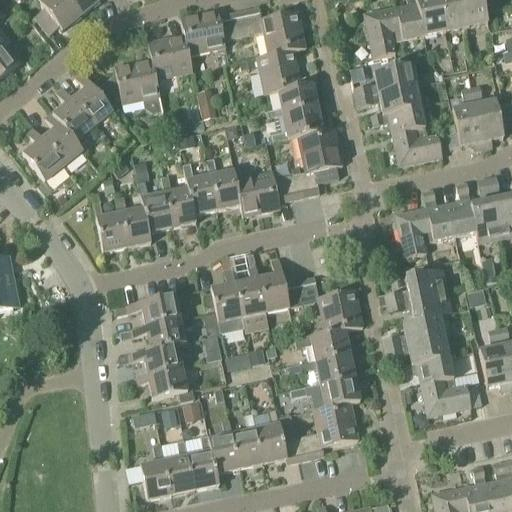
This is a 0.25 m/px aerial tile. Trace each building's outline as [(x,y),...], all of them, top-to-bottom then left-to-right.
[(48,0),(38,9),(43,15),(33,22),(48,41),(57,33),(60,37),(79,21),(62,0),(48,0)] [(62,0),(79,21),(98,6),(97,4),(113,1),(112,0),(62,0)] [(403,0),(406,11),(394,13),(401,46),(422,42),(414,4),(415,4),(413,0),(403,0)] [(415,4),(414,4),(422,42),(443,37),(434,0),(425,0),(426,2),(415,4)] [(434,0),(443,37),(464,33),(457,0),(434,0)] [(457,0),(464,33),(486,28),(479,0),(457,0)] [(401,46),(394,13),(362,20),(371,64),(393,59),(391,48),(401,46)] [(257,14),(243,16),(248,40),(261,37),(266,61),(267,62),(292,56),(292,57),(304,54),(296,17),(259,24),(257,14)] [(178,24),(182,41),(186,61),(187,61),(223,53),(222,45),(235,43),(230,19),(217,22),(216,16),(178,24)] [(243,16),(230,19),(235,43),(248,40),(243,16)] [(145,49),(149,66),(149,65),(153,86),(154,86),(191,78),(187,61),(186,61),(182,41),(145,49)] [(6,49),(0,53),(0,84),(17,71),(16,71),(20,68),(19,65),(15,69),(1,52),(6,49)] [(511,54),(502,57),(503,66),(511,64),(511,54)] [(292,56),(267,62),(266,61),(255,63),(262,101),(276,98),(276,97),(299,92),(292,57),(292,56)] [(120,110),(143,106),(145,115),(152,119),(161,117),(154,86),(153,86),(149,65),(149,66),(112,73),(114,80),(97,93),(112,111),(119,106),(120,110)] [(253,73),(252,66),(238,69),(240,76),(253,73)] [(352,95),(353,104),(414,91),(409,70),(372,77),(374,90),(352,95)] [(82,95),(70,105),(95,137),(97,135),(94,131),(111,118),(80,78),(73,84),(82,95)] [(276,97),(276,98),(280,114),(264,117),(266,124),(281,121),(281,120),(316,113),(311,89),(299,92),(276,97)] [(414,91),(353,104),(355,113),(378,108),(381,120),(386,119),(418,112),(414,91)] [(478,92),(468,94),(481,155),(490,153),(489,146),(501,143),(493,106),(481,109),(478,92)] [(63,110),(51,120),(73,148),(92,133),(95,137),(70,105),(61,94),(54,99),(63,110)] [(450,115),(458,153),(471,150),(472,157),(481,155),(468,94),(459,96),(462,112),(450,115)] [(199,112),(202,126),(215,123),(212,109),(199,112)] [(386,119),(381,120),(369,122),(371,132),(388,128),(390,140),(423,133),(418,112),(386,119)] [(281,120),(281,121),(285,137),(269,140),(271,148),(286,145),(296,142),(321,137),(321,136),(316,113),(281,120)] [(52,135),(39,144),(65,176),(67,175),(64,171),(81,157),(73,148),(51,120),(49,118),(43,123),(52,135)] [(193,127),(195,136),(202,134),(200,125),(193,127)] [(31,133),(30,133),(24,138),(33,149),(20,159),(43,187),(46,191),(48,190),(45,185),(62,172),(65,176),(39,144),(31,133)] [(423,133),(390,140),(397,172),(440,163),(435,141),(425,143),(423,133)] [(227,146),(236,144),(234,134),(225,136),(227,146)] [(321,137),(296,142),(303,178),(296,180),(301,203),(318,199),(315,189),(339,184),(336,173),(341,172),(333,134),(321,136),(321,137)] [(193,152),(190,140),(176,143),(178,155),(193,152)] [(127,174),(121,166),(120,165),(108,174),(116,184),(127,174)] [(204,166),(208,181),(215,216),(238,211),(239,211),(233,186),(234,186),(232,176),(215,180),(212,165),(204,166)] [(184,186),(185,194),(186,194),(192,221),(215,216),(208,181),(191,185),(188,169),(181,171),(184,186)] [(132,172),(136,189),(143,187),(146,186),(143,170),(132,172)] [(270,178),(234,186),(233,186),(239,211),(238,211),(240,223),(278,215),(277,208),(289,206),(284,182),(272,185),(270,178)] [(296,180),(284,182),(289,206),(301,203),(296,180)] [(159,184),(162,199),(170,234),(194,229),(192,221),(186,194),(185,194),(170,197),(166,182),(159,184)] [(104,200),(113,198),(110,183),(101,185),(104,200)] [(511,208),(511,203),(510,203),(499,206),(494,183),(485,185),(498,245),(511,242),(511,208)] [(480,210),(469,212),(468,212),(474,238),(476,249),(498,245),(485,185),(476,187),(480,210)] [(139,204),(138,204),(141,214),(146,239),(147,238),(170,234),(162,199),(146,202),(143,187),(136,189),(139,204)] [(458,207),(446,210),(453,243),(474,238),(468,212),(469,212),(464,189),(454,191),(458,207)] [(421,198),(424,214),(425,214),(432,247),(453,243),(446,210),(434,212),(431,196),(421,198)] [(62,200),(51,209),(56,216),(67,207),(62,200)] [(114,204),(118,219),(125,254),(149,249),(147,238),(146,239),(141,214),(125,217),(122,202),(114,204)] [(91,209),(94,224),(101,259),(125,254),(118,219),(101,222),(98,207),(91,209)] [(424,214),(393,221),(402,264),(424,260),(422,249),(432,247),(425,214),(424,214)] [(0,314),(14,312),(5,265),(0,265),(0,314)] [(272,281),(256,284),(263,319),(264,324),(267,323),(266,318),(287,314),(287,313),(302,310),(297,287),(282,290),(277,265),(269,266),(272,281)] [(248,286),(233,289),(240,324),(242,323),(263,319),(256,284),(253,270),(245,272),(248,286)] [(216,328),(217,334),(219,340),(245,334),(242,323),(240,324),(233,289),(230,275),(222,276),(225,290),(209,293),(214,319),(216,328),(216,329),(216,328)] [(383,300),(385,310),(445,297),(440,275),(403,283),(406,295),(383,300)] [(485,287),(495,285),(494,279),(484,281),(485,287)] [(313,283),(297,287),(302,310),(317,307),(323,340),(343,336),(361,333),(353,295),(317,303),(313,283)] [(445,297),(385,310),(387,319),(410,314),(412,325),(412,326),(438,320),(438,321),(450,319),(445,297)] [(140,316),(144,332),(178,325),(184,324),(183,322),(178,323),(173,301),(124,311),(126,319),(140,316)] [(214,319),(202,321),(204,330),(216,328),(214,319)] [(380,345),(382,354),(443,342),(438,321),(438,320),(412,326),(412,325),(401,328),(403,340),(380,345)] [(144,332),(129,335),(131,343),(145,340),(148,355),(149,356),(175,350),(175,351),(183,349),(189,348),(188,345),(183,346),(178,325),(144,332)] [(505,333),(495,335),(508,396),(511,394),(511,348),(508,349),(505,333)] [(489,353),(477,356),(485,393),(497,391),(499,397),(508,396),(495,335),(486,337),(489,353)] [(293,346),(295,354),(310,351),(313,367),(348,360),(343,336),(323,340),(308,343),(293,346)] [(443,342),(382,354),(384,364),(407,359),(410,370),(410,371),(447,363),(443,342)] [(142,365),(146,381),(180,374),(185,373),(185,370),(180,371),(175,351),(175,350),(149,356),(148,355),(126,360),(128,368),(142,365)] [(271,352),(264,356),(266,363),(275,361),(273,351),(271,352)] [(205,369),(220,366),(217,354),(203,357),(205,369)] [(250,371),(263,368),(261,355),(247,357),(247,359),(250,371)] [(250,371),(247,359),(235,361),(238,374),(250,371)] [(308,375),(312,391),(353,383),(348,360),(313,367),(298,370),(300,377),(308,375)] [(410,371),(410,370),(398,373),(400,383),(416,379),(419,391),(451,384),(447,363),(410,371)] [(146,381),(131,384),(133,392),(147,389),(150,403),(150,405),(178,399),(180,408),(194,405),(192,393),(185,395),(180,374),(146,381)] [(454,394),(478,389),(476,378),(451,384),(454,394)] [(358,407),(353,383),(312,391),(303,393),(288,396),(289,403),(304,401),(310,399),(313,415),(311,416),(348,408),(349,409),(358,407)] [(451,384),(419,391),(425,423),(469,414),(454,394),(451,384)] [(223,406),(220,395),(213,396),(215,408),(223,406)] [(316,438),(304,441),(309,464),(322,461),(320,453),(356,445),(349,409),(348,408),(311,416),(316,438)] [(200,425),(197,409),(181,413),(185,428),(200,425)] [(163,433),(176,430),(173,415),(160,417),(163,433)] [(253,435),(261,470),(284,465),(285,470),(297,467),(292,444),(281,446),(277,430),(274,415),(266,416),(270,432),(253,435)] [(153,417),(132,422),(134,434),(156,429),(153,417)] [(246,436),(230,440),(237,475),(261,470),(253,435),(250,420),(243,421),(246,436)] [(223,441),(207,445),(214,480),(215,480),(237,475),(230,440),(227,425),(219,426),(223,441)] [(186,461),(193,496),(217,491),(215,480),(214,480),(207,445),(206,441),(199,443),(202,458),(186,461)] [(304,441),(292,444),(297,467),(309,464),(304,441)] [(178,463),(162,466),(169,501),(193,496),(186,461),(183,446),(175,448),(178,463)] [(155,468),(138,471),(145,506),(169,501),(162,466),(159,451),(152,453),(155,468)] [(511,511),(511,476),(510,467),(501,469),(509,511),(511,511)] [(483,489),(487,511),(509,511),(501,469),(491,471),(495,487),(483,489)] [(474,491),(462,494),(465,511),(487,511),(483,489),(480,473),(470,475),(474,491)] [(465,511),(462,494),(430,500),(432,511),(465,511)]
